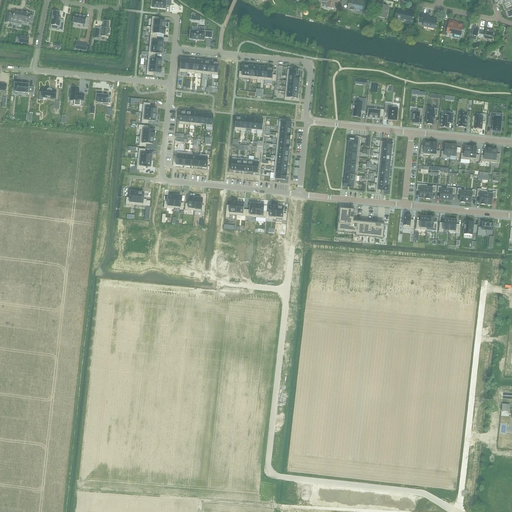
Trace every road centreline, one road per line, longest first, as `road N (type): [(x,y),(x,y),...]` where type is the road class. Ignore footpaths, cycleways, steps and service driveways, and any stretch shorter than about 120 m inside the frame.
road 1 (residential): [(174,49),(309,63),(306,122)]
road 2 (residential): [(33,71),(171,83)]
road 3 (residential): [(165,180),(298,194)]
